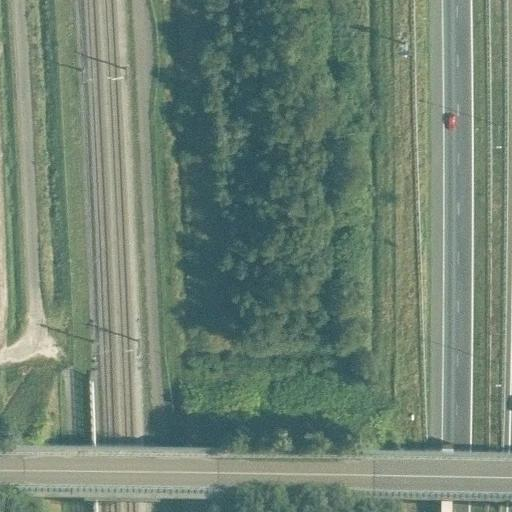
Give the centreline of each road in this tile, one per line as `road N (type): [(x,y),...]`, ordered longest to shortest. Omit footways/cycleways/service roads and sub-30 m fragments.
road 1 (unclassified): [(0,470),(511,478)]
road 2 (motorway): [(456,0),(454,511)]
road 3 (track): [(0,360),(20,358),(31,305),(15,0)]
